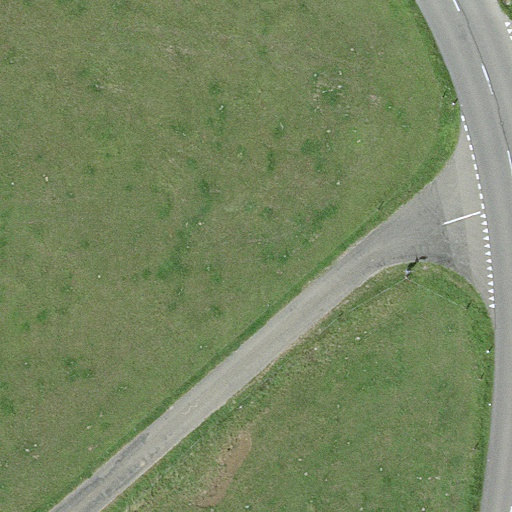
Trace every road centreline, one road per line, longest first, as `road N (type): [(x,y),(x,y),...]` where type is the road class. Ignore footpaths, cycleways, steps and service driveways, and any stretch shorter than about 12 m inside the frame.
road 1 (track): [(70,511),(372,255),(430,223),(511,205)]
road 2 (tertiary): [(454,0),(492,93),(511,176)]
